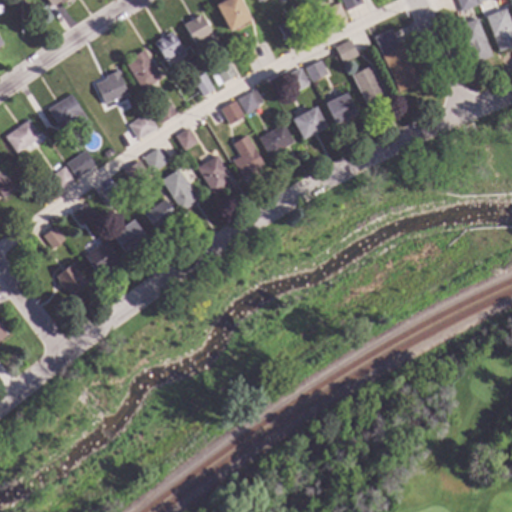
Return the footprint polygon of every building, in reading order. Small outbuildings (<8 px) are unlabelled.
[(41,0),(48,11),(64,0),(41,0)] [(239,0),(250,20),(228,31),(215,5),(224,0),(239,0)] [(361,0),(362,2),(345,10),(340,0),(361,0)] [(474,0),(477,5),(460,12),(455,0),(474,0)] [(345,20),(328,27),(321,11),(338,3),(345,20)] [(511,30),(511,45),(497,51),(484,15),(504,8),(511,30)] [(210,34),(193,43),(183,24),(200,15),(210,34)] [(304,31),(284,41),(277,26),(297,16),(304,31)] [(491,56),(471,64),(456,25),(476,17),(491,56)] [(397,49),(403,46),(419,82),(397,92),(374,37),(389,31),(397,49)] [(183,53),(179,55),(177,52),(164,59),(153,41),(170,32),(183,53)] [(357,56),(342,63),(334,47),(349,40),(357,56)] [(160,78),(140,91),(122,62),(142,50),(160,78)] [(328,74),(312,83),(304,69),(319,60),(328,74)] [(236,75),(217,87),(209,74),(228,62),(236,75)] [(385,97),(365,107),(349,75),(370,65),(385,97)] [(309,85),(292,94),(283,77),(300,68),(309,85)] [(127,94),(102,103),(95,84),(106,79),(105,75),(118,70),(127,94)] [(213,90),(202,97),(191,80),(202,73),(213,90)] [(262,102),(257,105),(258,109),(244,116),(235,100),(255,90),(262,102)] [(356,114),(334,126),(322,104),(345,93),(356,114)] [(88,123),(62,138),(45,110),(71,94),(88,123)] [(175,114),(160,124),(149,109),(165,99),(175,114)] [(242,116),(228,125),(219,110),(234,102),(242,116)] [(325,126),(301,140),(290,121),(314,107),(325,126)] [(156,127),(137,140),(127,126),(147,112),(156,127)] [(39,137),(38,137),(41,142),(28,151),(25,147),(15,154),(3,137),(27,120),(39,137)] [(293,142),(284,148),(285,150),(271,159),(258,138),(282,124),(293,142)] [(224,133),(218,136),(214,130),(220,126),(224,133)] [(196,143),(183,151),(174,137),(187,128),(196,143)] [(262,165),(241,178),(231,160),(239,156),(232,144),(245,136),(262,165)] [(121,148),(116,151),(111,143),(117,140),(121,148)] [(113,154),(106,159),(102,153),(109,148),(113,154)] [(165,163),(151,172),(143,157),(157,149),(165,163)] [(94,166),(75,179),(64,164),(83,151),(94,166)] [(227,173),(224,175),(230,183),(212,195),(194,169),(215,155),(227,173)] [(147,176),(132,186),(123,172),(138,162),(147,176)] [(73,181),(61,190),(50,176),(62,167),(73,181)] [(198,200),(180,212),(159,181),(177,169),(198,200)] [(0,173),(3,171),(14,188),(1,197),(0,195),(0,173)] [(123,197),(107,207),(98,194),(113,183),(123,197)] [(175,215),(154,230),(143,214),(164,200),(175,215)] [(94,217),(81,226),(72,213),(85,204),(94,217)] [(146,239),(125,255),(111,236),(132,220),(146,239)] [(64,240),(52,249),(42,236),(53,227),(64,240)] [(117,262),(97,277),(83,257),(103,242),(117,262)] [(86,283),(67,296),(54,276),(72,263),(86,283)]
